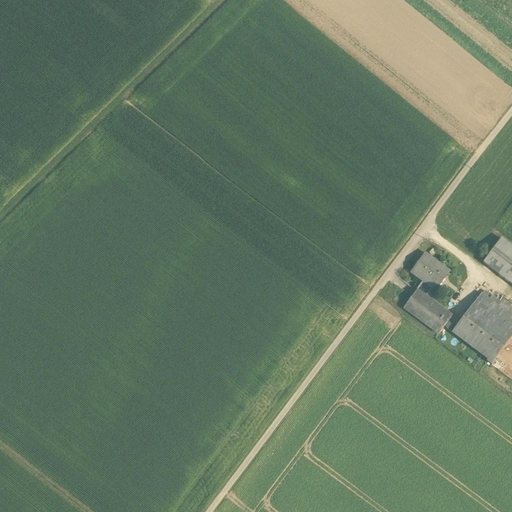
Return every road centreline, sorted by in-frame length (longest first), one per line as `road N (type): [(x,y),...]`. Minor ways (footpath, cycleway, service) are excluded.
road 1 (track): [(0,223),(224,0)]
road 2 (track): [(210,511),(363,308)]
